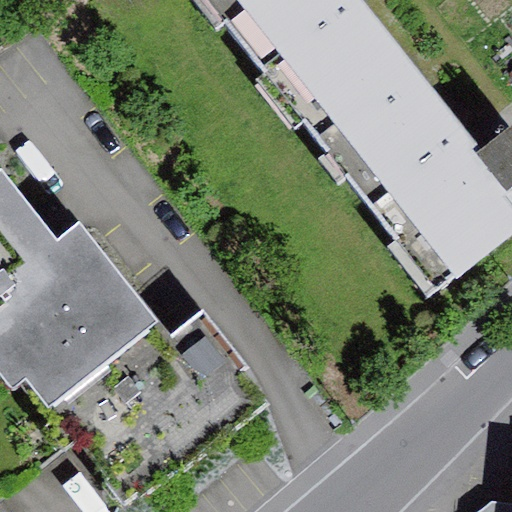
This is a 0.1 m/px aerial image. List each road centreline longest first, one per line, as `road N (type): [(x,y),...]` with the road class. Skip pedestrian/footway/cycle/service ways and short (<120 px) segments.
road 1 (residential): [(53,124),(359,494)]
road 2 (residential): [(511,343),(359,494)]
